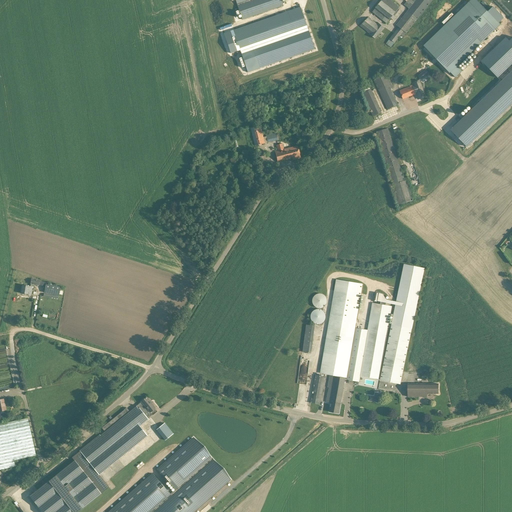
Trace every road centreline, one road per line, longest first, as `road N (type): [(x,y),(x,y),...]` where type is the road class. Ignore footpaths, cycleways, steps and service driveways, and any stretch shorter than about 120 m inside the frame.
road 1 (unclassified): [(152,367),(264,192),(333,127),(340,65),(322,0)]
road 2 (unclassified): [(511,405),(442,423),(330,419),(152,367)]
road 3 (unclassified): [(0,497),(152,367)]
